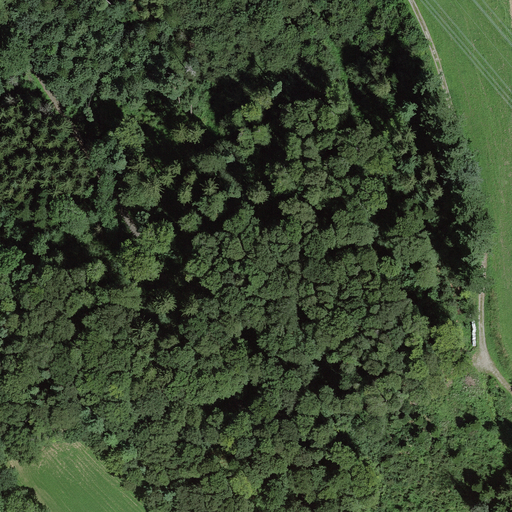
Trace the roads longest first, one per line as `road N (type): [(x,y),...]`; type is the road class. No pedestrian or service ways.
road 1 (unclassified): [(0,11),(220,377),(317,511)]
road 2 (track): [(511,391),(483,347),(480,234),(467,174),(407,0)]
